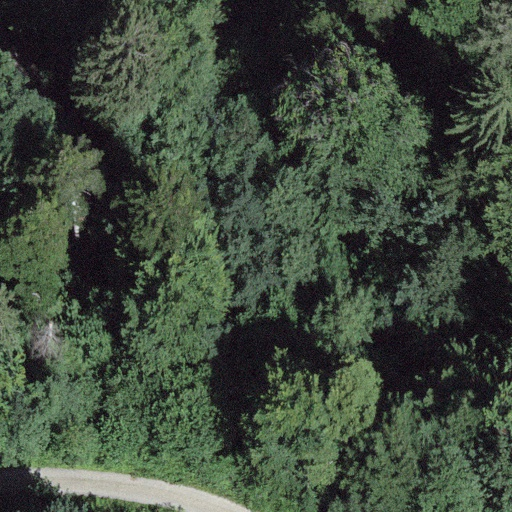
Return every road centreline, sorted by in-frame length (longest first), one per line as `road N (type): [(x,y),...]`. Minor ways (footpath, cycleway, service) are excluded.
road 1 (track): [(0,476),(142,489),(213,511)]
road 2 (track): [(0,132),(9,146),(11,230),(0,256)]
